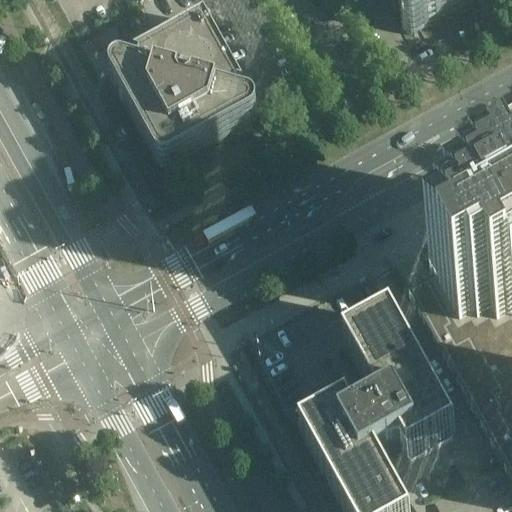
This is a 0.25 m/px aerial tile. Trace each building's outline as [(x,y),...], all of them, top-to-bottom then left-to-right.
[(387,0),(395,12),(396,7),(405,8),(401,24),(401,25),(401,27),(401,29),(402,30),(402,32),(403,33),(404,34),(406,35),(408,36),(410,36),(412,37),(414,36),(416,36),(480,0),(387,0)] [(236,102),(239,94),(245,95),(205,25),(135,64),(140,66),(137,74),(123,70),(121,70),(119,70),(118,70),(116,71),(114,72),(113,73),(112,75),(111,76),(111,78),(110,80),(111,82),(111,83),(111,84),(112,86),(156,165),(157,167),(159,169),(161,170),(162,171),(164,171),(166,171),(167,171),(169,171),(171,171),(172,170),(253,126),(255,124),(256,122),(257,121),(257,119),(258,118),(258,116),(258,115),(257,113),(256,112),(255,110),(253,108),(251,107),(236,102)] [(273,150),(267,138),(254,146),(260,157),(273,150)] [(511,201),(462,228),(466,235),(450,244),(455,253),(458,259),(444,267),(430,275),(435,284),(425,289),(409,298),(511,485),(511,201)] [(406,465),(454,438),(391,324),(370,335),(366,338),(361,340),(345,349),(373,400),(370,401),(366,403),(366,402),(359,406),(353,409),(353,410),(347,414),(302,439),(301,439),(341,511),(400,511),(382,478),(393,472),(406,465)] [(295,426),(302,439),(347,414),(340,401),(295,426)]
